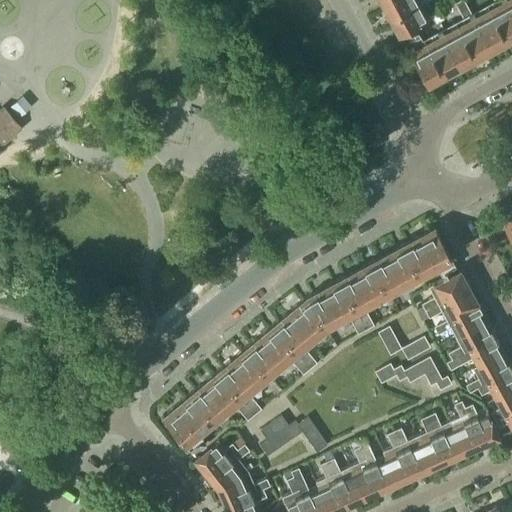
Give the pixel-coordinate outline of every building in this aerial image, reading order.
[(381,0),(398,31),(400,31),(429,14),(421,0),(381,0)] [(468,20),(445,32),(462,62),(493,46),(476,15),(467,0),(461,0),(458,2),(468,20)] [(476,15),(493,46),(511,35),(511,8),(507,0),(495,0),(497,4),(476,15)] [(439,10),(432,14),(436,21),(443,18),(439,10)] [(438,75),(462,62),(445,32),(422,45),(438,75)] [(422,45),(421,45),(416,36),(404,42),(423,77),(430,79),(438,75),(422,45)] [(0,146),(0,144),(21,127),(3,106),(0,108),(0,150),(2,149),(0,146)] [(381,125),(366,133),(369,138),(368,139),(368,141),(370,140),(373,145),(387,137),(381,125)] [(511,238),(511,217),(503,222),(511,238)] [(456,264),(453,259),(435,225),(418,234),(436,264),(440,262),(445,271),(456,264)] [(390,249),(408,280),(436,264),(418,234),(390,249)] [(390,249),(362,265),(380,295),(408,280),(390,249)] [(380,295),(362,265),(334,280),(362,328),(373,322),(363,304),(380,295)] [(469,285),(460,268),(434,282),(439,293),(422,302),(426,309),(469,285)] [(362,328),(334,280),(306,295),(328,323),(347,313),(357,331),(362,328)] [(478,301),(469,285),(426,309),(418,313),(423,320),(447,307),(452,315),(478,301)] [(305,343),(328,323),(306,295),(281,316),(305,343)] [(487,317),(478,301),(452,315),(452,316),(434,325),(438,332),(455,323),(460,332),(487,317)] [(305,343),(281,316),(255,337),(279,364),(290,354),(303,370),(316,359),(303,344),(305,343)] [(496,333),(487,317),(460,332),(465,340),(448,350),(452,357),(496,333)] [(382,338),(393,332),(389,325),(378,331),(382,338)] [(397,339),(393,332),(382,338),(386,346),(397,339)] [(473,355),(478,364),(505,350),(496,333),(452,357),(447,360),(451,367),(473,355)] [(423,334),(416,338),(422,349),(429,345),(423,334)] [(230,358),(254,385),(279,364),(255,337),(230,358)] [(415,353),(422,349),(416,338),(409,343),(415,353)] [(401,347),(397,339),(386,346),(391,353),(401,347)] [(407,357),(415,353),(409,343),(401,347),(407,357)] [(511,366),(511,363),(505,350),(478,364),(483,373),(466,382),(470,389),(477,385),(511,366)] [(432,360),(429,355),(418,361),(421,366),(432,360)] [(254,385),(230,358),(204,380),(228,406),(233,402),(246,418),(260,406),(247,391),(254,385)] [(425,372),(435,366),(432,360),(421,366),(425,372)] [(396,373),(393,368),(390,361),(382,365),(388,377),(396,373)] [(421,366),(418,361),(411,365),(417,376),(425,372),(421,366)] [(401,363),(393,368),(396,373),(399,378),(407,374),(404,369),(401,363)] [(388,377),(382,365),(375,370),(381,381),(388,377)] [(417,376),(411,365),(404,369),(407,374),(410,380),(417,376)] [(438,371),(435,366),(425,372),(427,377),(438,371)] [(491,387),(496,397),(511,387),(511,366),(477,385),(481,393),(491,387)] [(431,383),(436,380),(441,377),(438,371),(427,377),(431,383)] [(441,377),(436,380),(440,388),(451,382),(446,374),(441,377)] [(222,412),(228,406),(204,380),(179,401),(203,428),(214,418),(221,426),(228,419),(222,412)] [(511,408),(511,387),(496,397),(501,405),(495,409),(499,416),(511,408)] [(452,424),(465,452),(481,445),(464,405),(461,398),(454,402),(462,420),(452,424)] [(203,428),(179,401),(162,415),(164,420),(168,423),(189,448),(199,440),(194,435),(203,428)] [(464,405),(481,445),(499,437),(487,409),(477,413),(472,401),(464,405)] [(511,408),(499,416),(502,423),(508,420),(511,426),(511,408)] [(448,460),(465,452),(452,424),(443,428),(441,422),(435,410),(428,413),(448,460)] [(418,439),(430,467),(448,460),(428,413),(420,417),(428,435),(418,439)] [(288,424),(281,414),(274,418),(281,429),(288,424)] [(302,430),(313,422),(307,415),(297,422),(302,430)] [(281,429),(274,418),(267,423),(274,433),(281,429)] [(302,430),(297,422),(295,419),(288,424),(295,435),(302,430)] [(307,436),(317,429),(313,422),(302,430),(307,436)] [(274,433),(267,423),(260,428),(267,438),(274,433)] [(295,435),(288,424),(281,429),(288,439),(295,435)] [(413,475),(430,467),(418,439),(408,444),(400,425),(393,429),(413,475)] [(274,433),(281,444),(288,439),(281,429),(274,433)] [(312,443),(322,436),(317,429),(307,436),(312,443)] [(385,454),(397,483),(413,475),(393,429),(386,432),(394,450),(385,454)] [(274,449),(281,444),(274,433),(267,438),(274,449)] [(380,490),(397,483),(385,454),(375,459),(365,435),(357,439),(360,445),(380,490)] [(322,436),(312,443),(316,450),(327,443),(322,436)] [(193,457),(196,461),(205,472),(206,473),(235,450),(237,448),(232,441),(230,443),(224,448),(216,438),(195,456),(193,457)] [(274,449),(267,438),(260,443),(267,454),(274,449)] [(206,473),(208,476),(216,486),(216,487),(245,472),(248,470),(238,457),(240,456),(249,449),(244,442),(237,448),(235,450),(206,473)] [(351,469),(364,497),(380,490),(360,445),(353,448),(358,459),(360,465),(351,469)] [(347,505),(364,497),(351,469),(343,473),(340,467),(335,455),(327,459),(347,505)] [(318,484),(330,511),(331,511),(347,505),(327,459),(319,462),(327,480),(318,484)] [(310,511),(330,511),(318,484),(309,488),(299,465),(291,468),(294,474),(310,511)] [(216,487),(217,488),(224,503),(224,505),(263,487),(269,484),(266,477),(256,482),(253,483),(248,470),(245,472),(216,487)] [(285,499),(289,509),(290,511),(310,511),(294,474),(286,477),(294,495),(285,499)] [(224,505),(227,510),(227,511),(251,511),(256,510),(260,508),(256,499),(266,494),(263,487),(224,505)]
